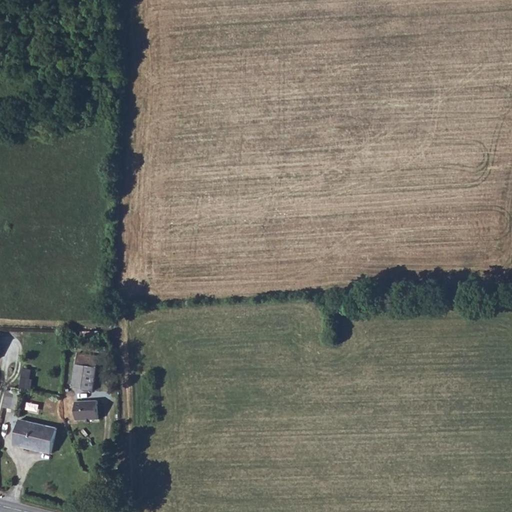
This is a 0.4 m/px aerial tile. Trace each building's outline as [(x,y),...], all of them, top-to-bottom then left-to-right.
[(97,359),(76,356),(71,390),(92,393),(97,359)] [(11,407),(16,409),(21,396),(15,394),(11,407)] [(21,396),(16,409),(26,411),(29,398),(21,396)] [(99,402),(76,403),(77,422),(100,421),(99,402)] [(22,445),(52,452),(58,427),(28,420),(22,445)]
